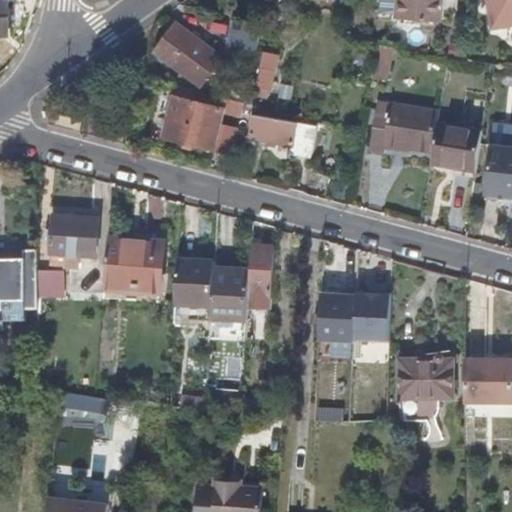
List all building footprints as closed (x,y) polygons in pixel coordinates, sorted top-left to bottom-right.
[(442,0),(398,0),(397,13),(442,17),(442,0)] [(511,0),(487,0),(491,25),(511,21),(511,0)] [(263,22),(221,16),(220,28),(237,31),(236,41),(258,45),(263,22)] [(223,55),(175,22),(156,51),(204,83),(223,55)] [(379,45),(375,69),(391,72),(395,47),(379,45)] [(281,51),(265,48),(257,85),(274,89),(281,51)] [(234,150),(246,98),(177,83),(166,134),(234,150)] [(390,144),(434,150),(438,120),(440,109),(382,101),(372,151),(388,154),(390,144)] [(320,125),(259,112),(255,135),(295,142),(293,152),(314,156),(320,125)] [(433,161),(479,167),(480,161),(483,135),(484,126),(438,120),(434,150),(433,161)] [(511,195),(511,145),(493,143),(488,193),(511,195)] [(37,182),(20,182),(19,195),(37,195),(37,182)] [(99,214),(55,211),(54,237),(47,237),(46,250),(97,253),(99,214)] [(163,239),(109,233),(105,282),(159,287),(163,239)] [(276,242),(253,241),(252,268),(250,306),(258,307),(259,291),(273,291),(276,242)] [(38,267),(38,247),(24,247),(25,254),(0,254),(0,305),(4,306),(26,305),(38,305),(38,295),(38,267)] [(216,255),(181,253),(179,297),(213,299),(216,265),(216,255)] [(344,264),(324,263),(321,329),(328,329),(328,315),(354,315),(355,296),(352,296),(350,296),(350,285),(343,281),(344,264)] [(213,299),(213,313),(223,313),(222,334),(248,336),(249,315),(250,306),(252,268),(216,265),(213,299)] [(65,267),(38,267),(38,295),(66,294),(65,267)] [(381,318),(393,318),(394,288),(377,289),(377,318),(381,318)] [(26,305),(4,306),(4,317),(27,317),(26,305)] [(250,306),(249,315),(258,316),(258,307),(250,306)] [(382,349),(392,350),(393,318),(381,318),(382,349)] [(511,355),(468,355),(468,398),(511,397),(511,355)] [(403,417),(404,419),(424,419),(441,441),(450,433),(434,413),(438,409),(440,405),(440,395),(454,395),(454,358),(403,357),(400,414),(403,417)] [(49,366),(40,366),(40,381),(49,381),(49,366)] [(219,385),(217,405),(237,407),(239,388),(219,385)] [(318,387),(316,419),(345,418),(347,418),(347,388),(318,387)] [(263,511),(265,486),(218,481),(215,511),(263,511)] [(51,494),(48,511),(109,511),(110,500),(51,494)]
